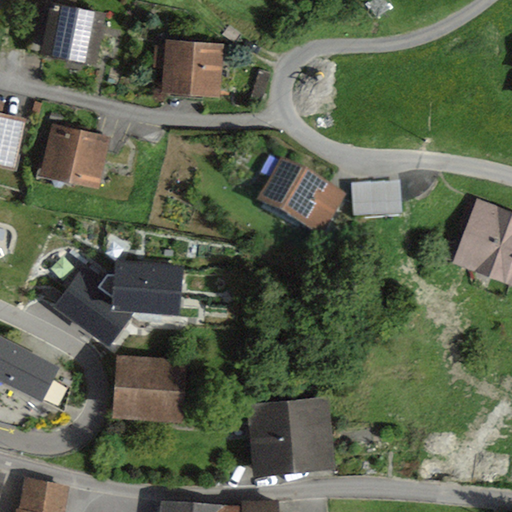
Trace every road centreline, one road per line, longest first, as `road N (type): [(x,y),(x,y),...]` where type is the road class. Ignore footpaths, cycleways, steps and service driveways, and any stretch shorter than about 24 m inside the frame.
road 1 (residential): [(511,501),(378,487),(160,493),(0,462)]
road 2 (residential): [(0,80),(158,118),(286,115)]
road 3 (residential): [(0,437),(37,445),(75,435),(97,408),(100,388),(72,345),(0,311)]
road 4 (residential): [(511,176),(351,157),(307,139),(286,115)]
road 5 (unclassified): [(347,47),(419,37),(485,0)]
